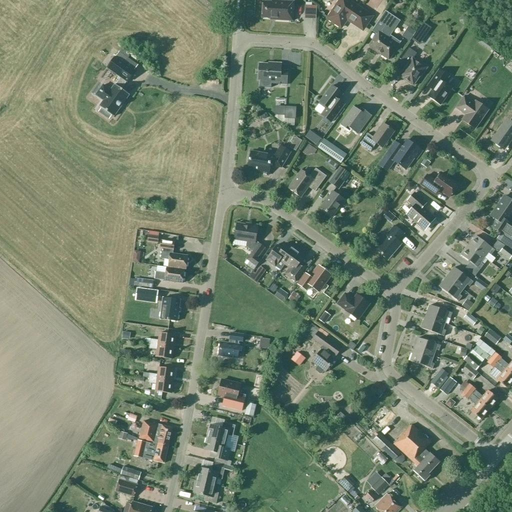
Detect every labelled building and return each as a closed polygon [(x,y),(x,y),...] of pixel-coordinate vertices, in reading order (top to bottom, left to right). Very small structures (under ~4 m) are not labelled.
[(275,19),(275,20),(292,21),(293,2),(272,0),(272,2),(263,1),(262,18),(275,19)] [(303,0),(299,4),(305,11),(312,5),(307,0),(303,0)] [(341,28),(347,19),(362,29),(371,17),(346,0),(340,0),(328,19),(341,28)] [(386,37),(392,28),(380,19),(371,32),(376,35),(369,46),(389,60),(398,45),(386,37)] [(417,31),(423,35),(426,29),(420,25),(417,31)] [(413,86),(420,76),(421,76),(427,68),(421,64),(421,65),(412,59),(416,53),(409,48),(396,67),(403,72),(399,76),(413,86)] [(149,63),(153,51),(147,49),(143,61),(149,63)] [(111,70),(124,80),(119,87),(118,87),(114,93),(106,87),(99,96),(106,102),(102,108),(116,119),(132,97),(125,91),(130,84),(131,85),(139,74),(119,59),(111,70)] [(275,81),(275,84),(286,85),(287,71),(281,70),(281,64),(272,63),(272,65),(259,64),(258,80),(275,81)] [(431,81),(436,85),(428,96),(440,105),(451,89),(444,84),(449,77),(439,70),(431,81)] [(339,112),(333,107),(343,94),(331,86),(319,102),(326,108),(321,115),(331,122),(339,112)] [(488,110),(475,101),(473,103),(464,96),(456,108),(465,115),(462,120),(475,129),(488,110)] [(285,106),(285,118),(295,119),(296,106),(285,106)] [(340,125),(349,132),(351,130),(357,135),(371,116),(361,108),(359,111),(353,107),(340,125)] [(502,149),(505,144),(507,145),(511,138),(511,123),(509,121),(504,128),(502,126),(495,136),(497,138),(493,142),(502,149)] [(383,124),(373,137),(367,133),(359,144),(370,152),(376,143),(382,148),(394,132),(383,124)] [(289,147),(295,151),(301,141),(296,137),(289,147)] [(421,151),(406,140),(401,147),(395,142),(379,165),(387,171),(394,161),(405,169),(414,158),(416,159),(421,151)] [(273,164),(274,163),(281,168),(290,152),(280,146),(275,156),(251,151),(247,168),(258,170),(258,173),(268,175),(270,164),(273,164)] [(325,152),(340,163),(345,156),(330,146),(325,152)] [(420,164),(426,168),(430,162),(424,158),(420,164)] [(338,189),(349,174),(340,167),(329,183),(338,189)] [(315,169),(310,177),(301,171),(288,189),(300,197),(310,184),(317,189),(326,176),(315,169)] [(439,190),(449,197),(458,185),(441,173),(436,181),(427,175),(420,185),(435,196),(439,190)] [(332,191),(320,208),(332,217),(345,200),(332,191)] [(422,208),(426,203),(414,193),(407,201),(414,207),(407,215),(423,228),(432,217),(422,208)] [(511,216),(511,201),(504,196),(497,206),(511,216)] [(511,240),(511,225),(508,223),(511,217),(511,216),(497,206),(490,216),(505,226),(500,233),(511,241),(511,240)] [(256,266),(260,260),(257,258),(264,248),(258,243),(258,244),(255,242),(258,225),(249,224),(249,225),(236,223),(234,240),(246,242),(246,247),(252,252),(247,260),(256,266)] [(401,244),(398,241),(404,234),(394,226),(388,233),(389,234),(376,250),(388,260),(401,244)] [(147,242),(157,243),(158,234),(148,233),(147,242)] [(474,237),(468,246),(484,258),(488,253),(491,255),(495,250),(499,252),(509,259),(511,255),(511,251),(495,239),(490,246),(478,237),(476,236),(475,237),(474,237)] [(172,254),(172,250),(173,250),(174,243),(161,241),(160,248),(162,249),(160,259),(169,260),(168,267),(186,269),(188,256),(172,254)] [(275,267),(280,271),(285,265),(284,265),(295,250),(286,243),(282,248),(277,244),(266,260),(275,267)] [(468,246),(462,254),(461,255),(463,257),(470,262),(465,269),(475,276),(480,270),(483,265),(481,263),(484,258),(468,246)] [(284,265),(285,265),(289,268),(285,274),(295,282),(307,266),(301,262),(305,257),(295,250),(284,265)] [(311,278),(305,274),(298,284),(306,290),(310,285),(318,291),(330,275),(319,267),(311,278)] [(463,290),(466,285),(469,287),(473,282),(454,267),(446,277),(463,290)] [(164,281),(182,283),(184,270),(166,268),(165,273),(156,272),(155,279),(164,280),(164,281)] [(263,273),(258,269),(255,273),(253,271),(249,276),(256,282),(263,273)] [(462,297),(459,294),(463,290),(446,277),(439,287),(458,302),(462,297)] [(133,285),(152,288),(153,280),(138,278),(138,280),(134,280),(133,285)] [(474,284),(484,291),(487,286),(477,279),(474,284)] [(159,291),(138,288),(136,301),(157,304),(159,291)] [(280,288),(280,289),(274,296),(282,301),(287,294),(280,288)] [(288,299),(294,304),(299,297),(293,292),(288,299)] [(346,310),(345,311),(357,320),(369,304),(357,295),(352,301),(350,300),(351,299),(345,294),(337,304),(346,310)] [(163,298),(160,319),(177,322),(180,300),(163,298)] [(463,307),(468,311),(473,304),(468,301),(463,307)] [(452,313),(429,305),(425,317),(444,324),(446,318),(450,319),(452,313)] [(318,320),(324,324),(330,315),(324,311),(318,320)] [(463,318),(473,326),(477,320),(467,313),(463,318)] [(444,324),(425,317),(421,328),(444,336),(446,331),(442,329),(444,324)] [(313,338),(312,339),(322,346),(320,349),(321,350),(312,362),(317,366),(315,369),(316,371),(320,374),(322,374),(324,371),(325,372),(335,360),(333,358),(335,355),(336,356),(341,349),(310,326),(307,330),(310,333),(309,335),(313,338)] [(500,338),(490,329),(484,336),(495,345),(500,338)] [(145,343),(150,344),(173,347),(175,335),(159,333),(158,340),(150,339),(146,339),(145,343)] [(239,341),(242,342),(243,335),(230,333),(229,340),(230,340),(230,344),(220,342),(218,356),(237,358),(239,345),(238,345),(239,341)] [(511,337),(507,334),(503,339),(509,345),(511,341),(511,337)] [(433,356),(435,350),(438,351),(439,351),(441,346),(437,344),(418,338),(414,350),(433,356)] [(259,351),(268,351),(267,341),(258,341),(259,351)] [(353,350),(356,346),(351,341),(347,346),(353,350)] [(150,344),(149,349),(157,350),(156,357),(172,359),(173,347),(150,344)] [(507,389),(511,382),(511,375),(491,358),(476,345),(469,354),(469,353),(463,360),(476,370),(481,364),(480,363),(484,358),(488,361),(487,362),(493,368),(494,367),(502,374),(496,380),(507,389)] [(431,362),(433,356),(414,350),(410,361),(428,368),(432,369),(434,364),(431,362)] [(491,358),(511,375),(511,361),(508,365),(500,359),(501,358),(495,353),(491,358)] [(293,368),(299,365),(294,355),(288,357),(293,368)] [(467,365),(462,371),(473,380),(478,374),(467,365)] [(172,382),(174,370),(158,367),(157,375),(149,373),(149,378),(172,382)] [(441,368),(430,382),(437,388),(448,373),(441,368)] [(486,374),(492,380),(497,375),(491,369),(486,374)] [(439,390),(446,395),(456,382),(449,377),(439,390)] [(171,394),(172,382),(149,378),(148,383),(156,384),(155,391),(149,390),(149,395),(161,399),(162,392),(171,394)] [(240,385),(221,380),(218,395),(225,397),(222,406),(241,411),(245,395),(238,393),(240,385)] [(475,390),(469,385),(465,389),(490,410),(498,399),(488,391),(482,397),(474,390),(475,390)] [(465,389),(461,394),(467,399),(468,399),(476,405),(470,411),(481,420),(490,410),(465,389)] [(446,401),(442,406),(448,409),(451,404),(446,401)] [(382,404),(367,420),(379,431),(393,417),(395,415),(386,407),(382,404)] [(245,406),(243,418),(252,419),(254,407),(245,406)] [(341,412),(335,418),(339,421),(344,415),(341,412)] [(126,428),(132,430),(134,424),(129,421),(126,428)] [(157,425),(143,421),(139,439),(149,441),(150,439),(154,440),(157,425)] [(226,442),(227,435),(232,437),(235,426),(223,423),(222,428),(210,425),(207,438),(226,442)] [(367,430),(360,424),(358,427),(362,431),(372,441),(393,461),(401,453),(371,426),(367,430)] [(157,425),(154,440),(153,441),(168,445),(172,428),(157,425)] [(431,472),(439,462),(430,453),(430,454),(425,449),(431,442),(411,425),(393,444),(418,467),(421,463),(430,471),(431,472)] [(118,438),(125,440),(127,433),(120,431),(118,438)] [(229,450),(224,449),(226,442),(207,438),(204,450),(216,453),(214,458),(226,461),(229,450)] [(168,445),(153,441),(153,444),(138,440),(134,456),(164,463),(168,445)] [(377,460),(382,464),(386,460),(379,453),(373,460),(375,462),(377,460)] [(424,481),(430,475),(428,473),(430,471),(421,463),(418,467),(413,471),(424,481)] [(211,471),(200,468),(197,480),(215,485),(217,478),(222,480),(224,469),(212,466),(211,471)] [(124,475),(138,479),(140,472),(127,468),(124,475)] [(375,497),(377,495),(378,495),(388,485),(381,478),(370,488),(372,489),(365,497),(370,503),(375,498),(375,497)] [(119,480),(116,491),(134,497),(137,485),(119,480)] [(197,480),(194,493),(205,496),(204,501),(216,504),(219,493),(213,492),(215,485),(197,480)] [(387,494),(374,507),(379,511),(395,511),(400,507),(387,494)] [(340,497),(335,502),(343,509),(347,504),(340,497)] [(132,502),(129,511),(150,511),(152,508),(132,502)]
